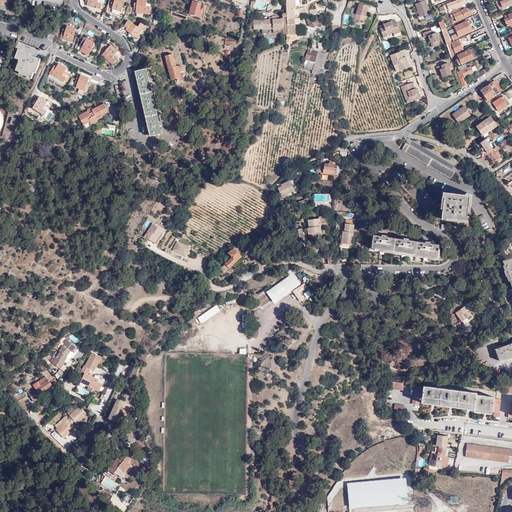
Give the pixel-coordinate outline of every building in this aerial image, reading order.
[(11,8),(12,0),(8,0),(8,4),(3,2),(2,3),(1,7),(11,8)] [(87,1),(87,2),(86,5),(100,9),(100,7),(101,4),(102,0),(85,0),(86,0),(87,1)] [(124,0),(114,0),(112,8),(121,10),(124,0)] [(147,1),(142,0),(137,0),(136,12),(150,14),(150,10),(146,9),(147,1)] [(286,9),(287,10),(293,9),(296,9),(295,0),(284,0),(285,6),(286,6),(286,9)] [(416,0),(418,3),(415,4),(420,18),(430,14),(424,0),(416,0)] [(463,0),(455,0),(447,3),(449,8),(451,9),(465,4),(463,0)] [(201,9),(205,10),(206,5),(192,1),(191,4),(190,4),(187,14),(199,18),(201,9)] [(61,6),(44,2),(43,9),(60,13),(61,6)] [(358,3),(356,13),(358,14),(357,19),(364,21),(366,10),(368,6),(358,3)] [(444,5),(436,8),(439,15),(447,12),(444,5)] [(461,9),(461,8),(452,12),(454,17),(456,21),(470,15),(466,7),(461,9)] [(282,19),(294,18),(293,9),(287,10),(283,10),(283,11),(282,11),(282,15),(282,19)] [(318,16),(306,17),(309,26),(314,27),(312,20),(319,18),(318,16)] [(267,29),(283,28),(282,19),(277,19),(277,17),(272,17),(272,19),(254,21),(254,27),(262,27),(262,29),(262,34),(268,33),(267,29)] [(287,33),(286,34),(287,39),(286,39),(286,42),(289,42),(288,40),(295,39),(294,24),(300,24),(299,18),(294,18),(282,19),(283,28),(283,33),(287,33)] [(312,20),(314,27),(321,24),(319,18),(312,20)] [(129,20),(125,26),(127,28),(126,30),(137,38),(145,26),(141,23),(138,27),(129,20)] [(391,22),(391,21),(383,24),(384,27),(380,28),(383,37),(387,35),(387,34),(393,32),(393,34),(400,32),(397,22),(395,20),(394,21),(391,22)] [(467,21),(455,26),(459,36),(471,30),(467,21)] [(66,29),(62,29),(60,36),(63,37),(63,38),(71,41),(76,28),(67,25),(66,29)] [(441,30),(446,45),(450,43),(445,28),(441,30)] [(429,39),(430,42),(432,47),(440,44),(436,32),(433,33),(431,29),(422,32),(423,37),(425,36),(427,40),(429,39)] [(95,43),(86,38),(80,50),(88,55),(95,43)] [(446,45),(450,56),(451,56),(457,54),(461,51),(464,50),(459,39),(454,41),(450,43),(446,45)] [(111,45),(102,55),(113,64),(116,60),(113,57),(118,51),(111,45)] [(34,70),(36,71),(40,59),(30,55),(30,53),(22,51),(22,50),(18,49),(15,58),(19,59),(15,70),(19,72),(31,76),(33,72),(34,70)] [(321,64),(325,64),(327,54),(326,54),(306,51),(304,61),(305,62),(304,69),(313,71),(313,74),(319,76),(321,64)] [(461,51),(457,54),(459,58),(461,63),(470,59),(467,51),(462,53),(461,51)] [(400,58),(398,52),(390,55),(396,71),(406,67),(402,57),(400,58)] [(169,53),(165,54),(172,80),(174,79),(175,84),(179,83),(178,80),(184,79),(182,71),(183,69),(183,67),(181,66),(180,65),(177,66),(173,54),(169,55),(169,53)] [(439,69),(440,73),(442,77),(451,74),(447,62),(436,66),(436,67),(437,70),(439,69)] [(455,68),(456,71),(469,65),(468,62),(455,68)] [(54,66),(49,73),(65,83),(70,76),(64,72),(66,68),(58,63),(56,67),(54,66)] [(470,65),(457,71),(463,86),(466,84),(463,76),(473,71),(470,65)] [(147,69),(135,71),(138,82),(143,105),(148,125),(150,136),(162,133),(147,69)] [(90,78),(81,74),(76,87),(85,91),(90,78)] [(100,77),(93,74),(91,78),(98,82),(100,77)] [(499,75),(493,79),(495,81),(481,91),(485,96),(483,97),(487,103),(491,101),(490,99),(503,90),(499,85),(500,85),(497,81),(501,78),(499,75)] [(412,86),(413,85),(412,81),(401,86),(407,102),(420,97),(417,87),(414,88),(413,89),(412,86)] [(35,99),(30,107),(44,115),(51,103),(39,96),(37,101),(35,99)] [(277,97),(276,105),(283,106),(285,99),(277,97)] [(506,104),(502,98),(494,103),(500,111),(507,106),(506,104)] [(491,102),(488,104),(492,109),(498,118),(501,116),(497,112),(495,109),(496,108),(491,102)] [(84,115),(83,113),(78,116),(82,122),(85,120),(87,123),(90,122),(91,123),(92,124),(94,124),(95,123),(97,122),(97,121),(97,118),(102,115),(108,112),(104,103),(92,110),(93,112),(89,113),(84,115)] [(464,105),(452,114),(458,123),(470,115),(464,105)] [(490,116),(476,126),(482,134),(489,130),(490,131),(497,126),(490,116)] [(431,128),(427,130),(430,134),(432,134),(433,135),(435,134),(436,135),(440,131),(437,126),(432,129),(431,128)] [(481,148),(483,150),(485,149),(487,153),(493,149),(486,139),(480,143),(483,147),(481,148)] [(505,140),(500,145),(504,150),(509,145),(505,140)] [(403,141),(399,147),(451,179),(455,172),(403,141)] [(496,147),(494,149),(500,158),(502,156),(496,147)] [(500,158),(494,149),(482,157),(479,160),(482,162),(485,159),(487,157),(493,165),(501,160),(500,158)] [(338,174),(339,174),(340,166),(333,165),(334,164),(332,163),(329,163),(328,163),(328,164),(324,163),(322,173),(328,174),(328,177),(332,177),(331,180),(336,181),(338,174)] [(285,183),(282,185),(283,186),(279,189),(283,197),(295,190),(290,181),(285,183)] [(498,184),(501,189),(502,188),(507,186),(502,181),(498,184)] [(502,188),(511,198),(511,190),(509,188),(507,186),(502,188)] [(470,195),(445,192),(443,209),(442,217),(439,217),(439,219),(444,220),(444,218),(469,221),(469,217),(467,216),(470,195)] [(319,218),(306,220),(306,225),(309,225),(310,227),(308,228),(309,234),(321,232),(320,226),(325,225),(324,216),(319,217),(319,218)] [(342,235),(340,247),(350,249),(352,237),(357,237),(358,229),(353,228),(354,220),(346,220),(344,231),(342,231),(342,235)] [(159,236),(163,229),(153,223),(144,236),(153,241),(157,235),(159,236)] [(439,245),(373,235),(371,248),(383,249),(405,253),(426,256),(437,258),(439,245)] [(188,252),(190,247),(177,241),(173,250),(185,257),(187,254),(188,252)] [(232,257),(223,265),(224,265),(227,269),(241,256),(234,248),(228,252),(232,257)] [(511,257),(502,261),(506,270),(508,277),(511,288),(511,257)] [(205,272),(210,278),(217,271),(212,265),(205,272)] [(266,292),(274,303),(301,284),(300,283),(276,300),(269,291),(293,273),(292,273),(266,292)] [(269,291),(276,300),(300,283),(293,273),(269,291)] [(299,292),(307,287),(304,283),(293,291),(300,302),(304,299),(299,292)] [(305,299),(312,296),(309,290),(303,293),(305,299)] [(456,313),(462,321),(471,315),(464,306),(456,313)] [(202,314),(197,317),(201,324),(207,320),(202,314)] [(471,315),(462,321),(462,322),(464,325),(474,318),(471,315)] [(488,333),(490,340),(501,336),(499,329),(488,333)] [(76,344),(79,339),(71,333),(68,339),(76,344)] [(485,335),(472,349),(477,354),(490,340),(485,335)] [(67,339),(59,350),(60,351),(67,356),(69,357),(72,352),(76,346),(67,339)] [(511,343),(495,350),(499,361),(509,357),(511,356),(511,343)] [(66,367),(63,364),(65,361),(67,362),(70,358),(69,357),(67,356),(60,351),(52,362),(60,368),(63,370),(66,367)] [(98,363),(100,357),(91,353),(85,366),(84,366),(82,370),(88,373),(90,369),(94,371),(98,363)] [(88,373),(82,370),(81,371),(85,373),(80,382),(98,391),(102,384),(97,382),(98,379),(88,374),(88,373)] [(36,387),(28,393),(34,401),(42,396),(40,393),(52,384),(51,382),(56,378),(52,373),(47,377),(47,376),(34,385),(36,387)] [(413,388),(413,381),(403,380),(403,383),(393,382),(392,389),(402,390),(402,386),(413,388)] [(511,393),(511,386),(498,385),(497,392),(511,393)] [(499,413),(501,400),(494,399),(494,397),(476,395),(476,393),(424,386),(424,388),(416,387),(415,397),(413,397),(412,404),(419,405),(420,400),(422,400),(422,403),(434,404),(437,405),(451,407),(468,409),(474,410),(474,412),(485,413),(492,414),(492,412),(494,412),(494,416),(500,417),(501,413),(499,413)] [(117,422),(121,401),(118,399),(112,412),(113,412),(110,419),(117,422)] [(404,413),(405,406),(395,404),(394,411),(404,413)] [(75,410),(69,415),(71,417),(68,419),(73,424),(76,422),(77,423),(87,414),(80,406),(75,410)] [(73,407),(67,413),(69,415),(75,410),(73,407)] [(65,421),(56,429),(64,438),(73,430),(65,421)] [(133,443),(138,436),(131,430),(125,437),(133,443)] [(441,467),(447,436),(437,434),(433,453),(426,451),(425,454),(430,455),(428,465),(441,467)] [(511,456),(511,449),(466,444),(465,457),(508,462),(509,456),(511,456)] [(114,460),(108,469),(116,475),(117,473),(122,477),(126,472),(128,473),(133,466),(128,463),(135,453),(128,448),(125,452),(127,453),(126,454),(124,454),(121,458),(121,460),(121,461),(117,458),(115,461),(114,460)] [(116,475),(108,469),(105,473),(113,478),(116,475)] [(347,486),(349,509),(407,505),(406,479),(347,483),(347,486)]
